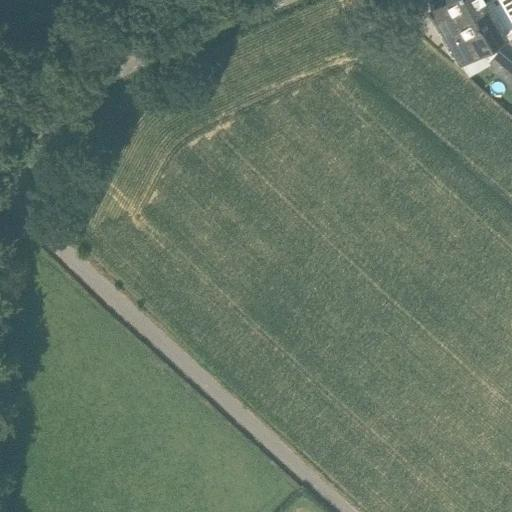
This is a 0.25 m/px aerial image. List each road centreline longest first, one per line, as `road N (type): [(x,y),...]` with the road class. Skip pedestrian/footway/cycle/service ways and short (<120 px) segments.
road 1 (unclassified): [(344,511),(77,266),(0,173)]
road 2 (unclassified): [(0,168),(72,94),(152,50),(274,0)]
